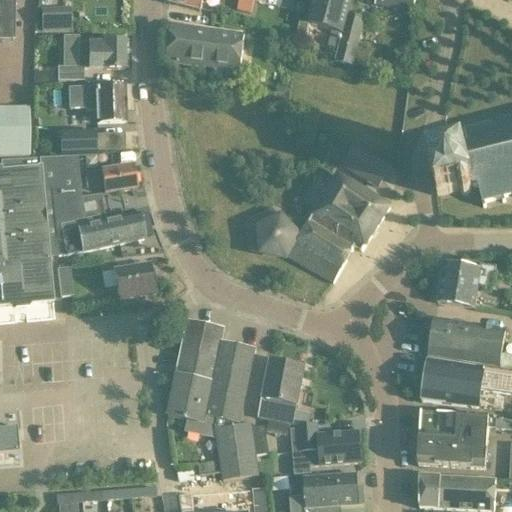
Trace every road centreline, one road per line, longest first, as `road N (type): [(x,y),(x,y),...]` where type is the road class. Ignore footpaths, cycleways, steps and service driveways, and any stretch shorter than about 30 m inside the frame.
road 1 (residential): [(216,287),(182,254),(157,164),(148,99),(151,0)]
road 2 (residential): [(172,511),(141,322),(216,287)]
road 3 (residential): [(458,0),(420,162),(429,245)]
road 4 (tertiary): [(389,511),(372,368),(342,335)]
road 5 (residential): [(342,335),(247,306),(216,287)]
road 6 (tertiary): [(429,245),(359,304),(342,335)]
